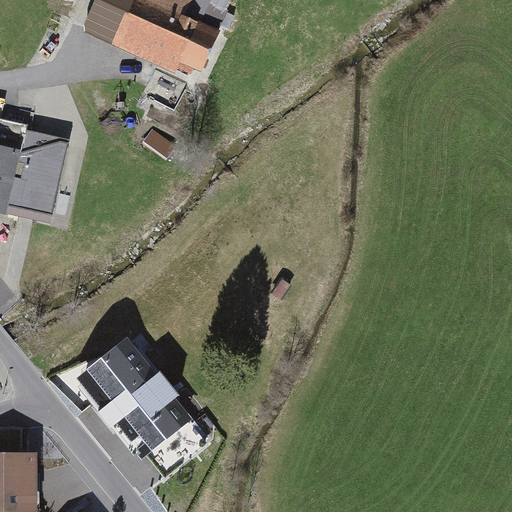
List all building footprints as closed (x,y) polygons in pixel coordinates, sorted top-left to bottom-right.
[(197,0),(99,0),(87,26),(200,81),(221,37),(187,21),(197,0)] [(26,122),(0,116),(0,210),(6,212),(25,129),(26,122)] [(70,139),(25,129),(6,212),(51,222),(70,139)] [(206,444),(132,347),(87,381),(161,478),(206,444)] [(33,462),(0,461),(0,510),(33,510),(33,462)]
